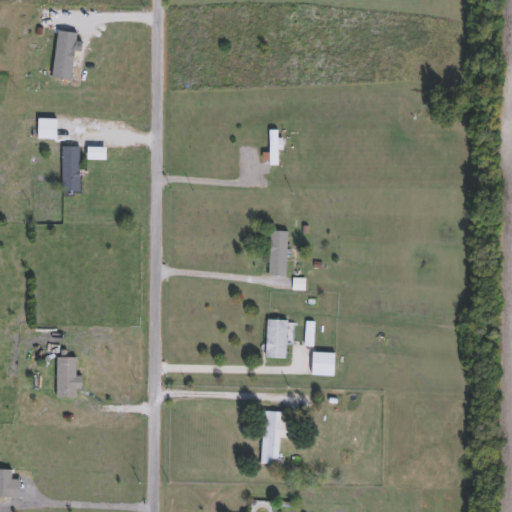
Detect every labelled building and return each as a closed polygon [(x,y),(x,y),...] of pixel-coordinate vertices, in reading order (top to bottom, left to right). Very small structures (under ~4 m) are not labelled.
[(278,130),(278,166),(269,166),(269,130),(278,130)] [(78,147),(78,193),(61,193),(61,147),(78,147)] [(288,232),(286,277),(268,276),(271,232),(288,232)] [(286,321),(286,359),(266,359),(266,321),(286,321)] [(333,377),(311,377),(311,353),(333,353),(333,377)] [(291,439),(279,439),(278,466),(260,465),(262,412),(281,413),(280,422),(291,422),(291,439)]
